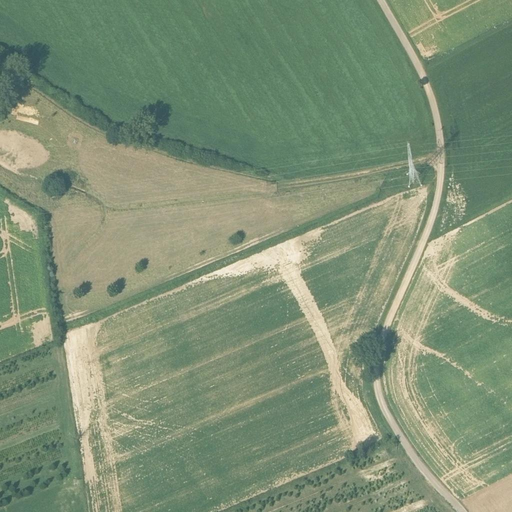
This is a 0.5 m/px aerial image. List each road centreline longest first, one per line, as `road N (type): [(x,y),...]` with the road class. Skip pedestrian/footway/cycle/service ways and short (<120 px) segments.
road 1 (unclassified): [(461,511),(414,459),(377,390),(378,346),(426,233),(441,171),(431,100),(379,0)]
road 2 (track): [(286,187),(441,159)]
